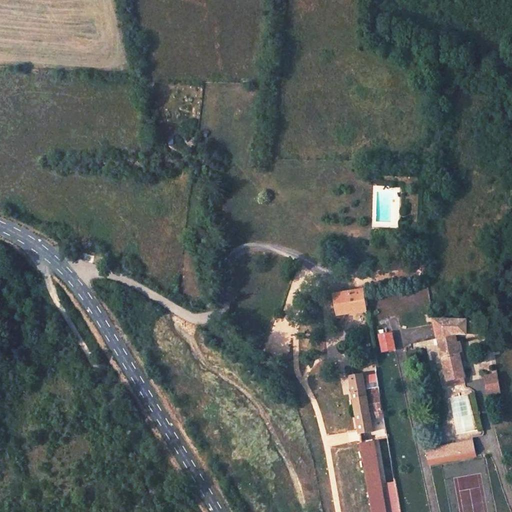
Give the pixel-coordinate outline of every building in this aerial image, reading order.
[(337,293),(341,313),(369,310),(365,288),(337,293)] [(450,376),(466,372),(463,360),(460,350),(454,352),(449,330),(456,330),(466,331),(466,320),(448,320),(448,315),(435,315),(447,366),(450,376)] [(486,321),(466,320),(466,331),(485,331),(486,321)] [(489,330),(490,339),(499,338),(498,329),(489,330)] [(454,352),(460,350),(463,360),(467,359),(462,339),(458,340),(456,330),(449,330),(454,352)] [(383,352),(398,350),(395,331),(380,333),(383,352)] [(468,377),(466,372),(450,376),(447,366),(441,367),(445,383),(468,377)] [(487,372),(491,390),(502,388),(498,370),(487,372)] [(373,511),(387,511),(375,439),(372,439),(371,432),(373,432),(371,419),(386,417),(379,374),(370,376),(371,379),(364,380),(363,376),(352,378),(373,511)] [(473,432),(459,435),(460,442),(475,439),(473,432)] [(426,441),(430,466),(478,456),(475,439),(460,442),(459,435),(426,441)] [(391,511),(402,511),(397,482),(387,484),(391,511)] [(153,511),(149,499),(142,502),(146,511),(153,511)]
